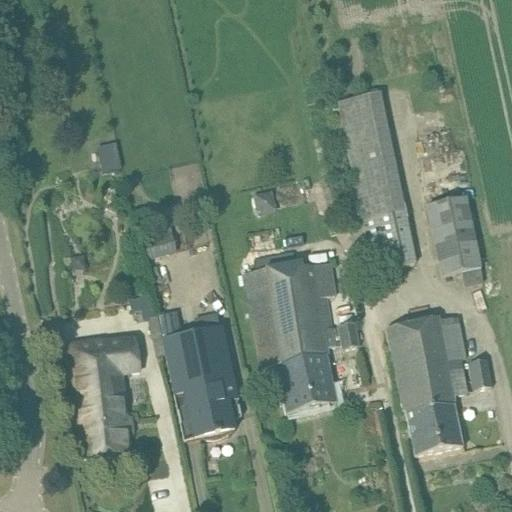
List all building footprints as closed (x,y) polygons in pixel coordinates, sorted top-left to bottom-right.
[(338,104),(362,222),(374,275),(415,266),(404,213),(380,95),(338,104)] [(116,145),(97,149),(102,174),(121,171),(116,145)] [(466,201),(426,208),(438,270),(440,280),(462,276),(464,289),(484,285),(473,238),(466,201)] [(164,238),(143,244),(147,261),(169,255),(164,238)] [(326,300),(336,298),(329,266),(296,272),(295,267),(242,277),(260,372),(275,369),(281,399),(286,418),(335,406),(331,387),(323,352),(341,349),(342,353),(358,350),(353,327),(337,330),(337,331),(333,332),(326,300)] [(176,314),(156,318),(183,444),(233,434),(229,416),(239,414),(221,330),(181,338),(176,314)] [(466,397),(462,377),(459,362),(464,361),(456,319),(438,323),(437,319),(384,330),(401,413),(403,412),(413,460),(462,450),(453,408),(453,399),(466,397)] [(86,344),(66,347),(78,428),(79,427),(84,461),(129,457),(125,413),(122,378),(141,376),(138,342),(104,345),(104,342),(86,344)] [(467,366),(469,374),(473,394),(491,390),(485,363),(467,366)]
